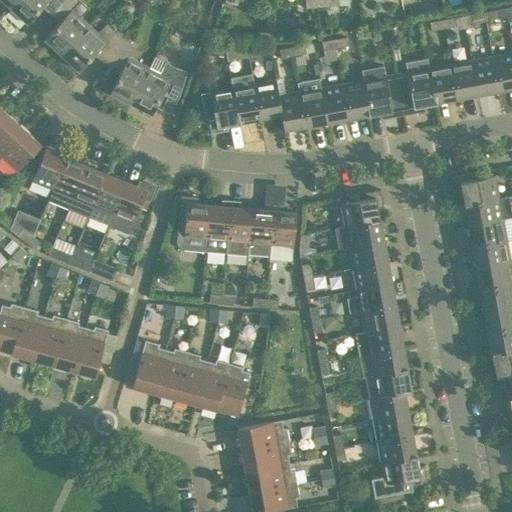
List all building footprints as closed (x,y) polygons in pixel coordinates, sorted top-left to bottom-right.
[(14,0),(9,7),(27,23),(45,3),(53,11),(63,0),(14,0)] [(44,39),(61,54),(88,25),(80,17),(88,8),(79,0),(63,0),(53,11),(62,19),(44,39)] [(484,12),(485,21),(498,19),(496,10),(484,12)] [(485,21),(484,12),(472,14),(473,23),(485,21)] [(441,20),(443,29),(455,26),(454,18),(441,20)] [(443,29),(441,20),(429,22),(431,31),(443,29)] [(97,34),(88,25),(61,54),(79,71),(97,51),(109,60),(124,39),(114,32),(106,24),(97,34)] [(333,40),(334,48),(348,46),(346,37),(333,40)] [(109,93),(131,104),(149,68),(128,57),(134,46),(124,39),(109,60),(122,69),(109,93)] [(334,48),(333,40),(321,42),(323,50),(334,48)] [(290,48),(291,56),(305,54),(304,45),(290,48)] [(248,58),(248,49),(236,48),(236,57),(248,58)] [(280,58),(291,56),(290,48),(279,50),(280,58)] [(248,49),(248,58),(261,59),(261,50),(248,49)] [(511,52),(492,56),(499,91),(511,88),(511,52)] [(492,56),(471,60),(477,95),(499,91),(492,56)] [(396,74),(399,93),(402,109),(413,107),(414,113),(424,111),(423,105),(435,102),(429,68),(427,58),(405,62),(407,72),(396,74)] [(471,60),(449,64),(456,99),(477,95),(471,60)] [(159,73),(149,68),(131,104),(151,114),(164,90),(179,95),(187,71),(175,67),(164,62),(159,73)] [(449,64),(429,68),(435,102),(456,99),(449,64)] [(232,88),(231,88),(237,123),(259,119),(253,84),(251,74),(230,78),(232,88)] [(385,76),(361,80),(368,115),(381,112),(382,118),(393,116),(391,111),(402,109),(399,93),(389,95),(385,76)] [(280,115),(281,114),(278,97),(278,96),(275,80),(253,84),(259,119),(280,115)] [(361,80),(341,84),(348,119),(368,115),(361,80)] [(341,84),(320,88),(326,123),(348,119),(341,84)] [(205,119),(208,119),(211,134),(228,130),(227,125),(237,123),(231,88),(200,94),(205,119)] [(320,88),(298,92),(305,126),(326,123),(320,88)] [(283,130),(305,126),(298,92),(278,96),(278,97),(281,114),(280,115),(283,130)] [(0,124),(8,115),(0,107),(0,124)] [(0,124),(0,155),(0,156),(24,130),(8,115),(0,124)] [(41,145),(24,130),(0,156),(17,171),(41,145)] [(31,181),(51,189),(64,156),(45,148),(31,181)] [(48,200),(67,208),(85,165),(64,156),(51,189),(52,189),(48,200)] [(67,208),(87,217),(105,173),(85,165),(67,208)] [(87,217),(107,225),(125,181),(105,173),(87,217)] [(498,198),(494,175),(469,180),(468,174),(452,176),(456,193),(461,192),(464,204),(498,198)] [(136,218),(135,217),(139,208),(145,210),(155,187),(139,180),(137,186),(125,181),(107,225),(127,233),(129,233),(131,233),(134,232),(135,231),(136,231),(136,230),(137,229),(138,227),(138,226),(138,224),(138,223),(138,222),(138,220),(137,219),(136,218)] [(345,227),(380,220),(377,208),(383,207),(380,190),(365,193),(366,199),(341,204),(345,226),(345,227)] [(197,197),(180,196),(176,243),(181,249),(204,251),(208,204),(197,203),(197,197)] [(502,219),(511,217),(511,216),(508,196),(498,198),(464,204),(468,226),(502,219)] [(204,251),(225,253),(230,200),(221,199),(220,205),(208,204),(204,251)] [(230,200),(225,253),(247,256),(247,254),(251,208),(240,207),(240,201),(230,200)] [(263,209),(251,208),(247,254),(269,255),(270,245),(274,204),(264,203),(263,209)] [(274,204),(270,245),(293,247),(296,212),(283,211),(283,205),(274,204)] [(12,226),(35,232),(40,215),(16,209),(12,226)] [(468,226),(472,247),(506,241),(502,219),(468,226)] [(349,247),(349,248),(384,242),(380,220),(345,227),(345,226),(335,228),(338,249),(349,247)] [(26,243),(32,236),(22,229),(17,236),(26,243)] [(309,235),(300,234),(299,247),(307,248),(309,235)] [(32,236),(26,243),(38,251),(43,244),(32,236)] [(510,262),(506,241),(472,247),(475,268),(510,262)] [(349,248),(353,270),(388,264),(384,242),(349,248)] [(11,256),(17,262),(26,253),(19,247),(11,256)] [(68,263),(72,255),(60,251),(57,259),(68,263)] [(72,255),(68,263),(80,268),(83,260),(72,255)] [(475,268),(479,289),(511,283),(511,261),(510,262),(475,268)] [(54,278),(59,266),(51,263),(46,275),(54,278)] [(303,279),(312,278),(309,264),(301,265),(303,279)] [(353,270),(357,291),(391,284),(388,264),(353,270)] [(59,266),(54,278),(62,281),(67,270),(59,266)] [(109,268),(105,278),(122,285),(126,276),(109,268)] [(312,278),(303,279),(305,290),(314,288),(312,278)] [(94,295),(99,283),(91,279),(87,291),(94,295)] [(99,283),(94,295),(102,298),(107,286),(99,283)] [(511,283),(479,289),(483,311),(511,305),(511,283)] [(357,291),(358,296),(347,298),(349,312),(360,310),(361,311),(395,305),(391,284),(357,291)] [(221,304),(222,295),(210,294),(209,303),(221,304)] [(222,295),(221,304),(234,305),(235,296),(222,295)] [(264,307),(265,299),(253,298),(252,306),(264,307)] [(265,299),(264,307),(277,309),(278,300),(265,299)] [(0,308),(0,350),(11,354),(24,307),(10,303),(9,307),(1,305),(0,308)] [(174,318),(175,305),(166,305),(165,317),(174,318)] [(175,305),(174,318),(182,319),(183,306),(175,305)] [(364,332),(364,333),(399,327),(395,305),(361,311),(364,332)] [(487,332),(511,327),(511,305),(483,311),(487,332)] [(311,320),(319,319),(317,306),(308,308),(311,320)] [(37,311),(24,307),(11,354),(32,359),(43,316),(36,314),(37,311)] [(217,322),(218,309),(210,309),(209,321),(217,322)] [(218,309),(217,322),(226,323),(227,310),(218,309)] [(269,314),(260,313),(259,326),(268,327),(269,314)] [(51,318),(43,316),(32,359),(52,365),(65,318),(52,315),(51,318)] [(78,322),(65,318),(52,365),(73,371),(85,327),(78,325),(78,322)] [(319,319),(311,320),(313,333),(322,331),(319,319)] [(93,330),(85,327),(73,371),(95,377),(108,330),(94,326),(93,330)] [(355,334),(359,356),(403,348),(399,327),(364,333),(364,332),(355,334)] [(511,327),(487,332),(491,353),(511,349),(511,327)] [(132,387),(153,393),(165,349),(157,347),(158,344),(144,340),(132,387)] [(173,352),(165,349),(153,393),(174,398),(187,352),(174,348),(173,352)] [(407,369),(403,348),(359,356),(363,377),(365,377),(407,369)] [(318,363),(327,361),(325,349),(316,350),(318,363)] [(495,375),(502,374),(502,373),(511,371),(511,349),(491,353),(495,375)] [(200,355),(187,352),(174,398),(195,404),(207,361),(199,359),(200,355)] [(214,363),(207,361),(195,404),(216,410),(229,363),(215,359),(214,363)] [(327,361),(318,363),(321,375),(329,373),(327,361)] [(242,367),(229,363),(216,410),(237,416),(249,372),(241,370),(242,367)] [(411,391),(407,369),(365,377),(369,397),(376,395),(376,396),(404,391),(404,392),(411,391)] [(502,374),(506,395),(511,393),(511,371),(502,373),(502,374)] [(369,397),(373,420),(408,413),(404,392),(404,391),(376,396),(376,395),(369,397)] [(326,405),(335,403),(333,392),(324,393),(326,405)] [(335,403),(326,405),(329,418),(337,416),(335,403)] [(373,420),(377,441),(412,435),(408,413),(373,420)] [(241,450),(289,441),(286,428),(283,429),(281,420),(237,428),(241,450)] [(313,437),(325,435),(324,426),(311,428),(313,437)] [(334,449),(343,448),(340,434),(332,436),(334,449)] [(325,435),(313,437),(314,445),(327,443),(325,435)] [(377,441),(381,462),(416,456),(412,435),(377,441)] [(241,450),(245,471),(289,463),(287,455),(291,455),(289,441),(241,450)] [(343,448),(334,449),(336,461),(345,459),(343,448)] [(418,467),(416,456),(381,462),(384,476),(370,479),(374,498),(412,491),(412,486),(427,483),(424,466),(418,467)] [(245,471),(249,492),(296,484),(294,470),(290,471),(289,463),(245,471)] [(321,479),(333,477),(332,468),(319,471),(321,479)] [(333,477),(321,479),(322,488),(335,485),(333,477)] [(296,484),(249,492),(252,511),(266,511),(297,506),(295,498),(299,497),(296,484)]
